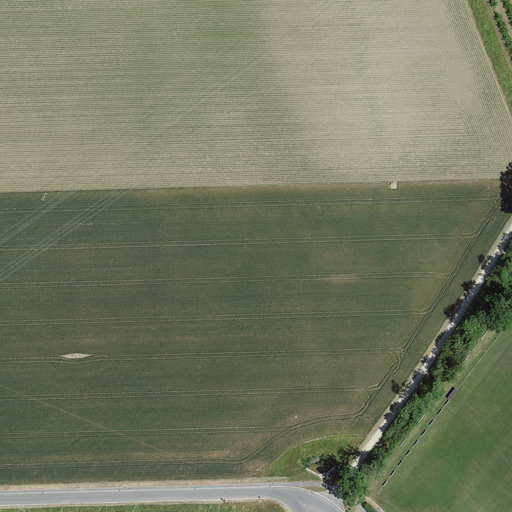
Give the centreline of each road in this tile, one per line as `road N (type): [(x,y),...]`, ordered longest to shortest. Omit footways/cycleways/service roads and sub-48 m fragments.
road 1 (track): [(355,511),(329,491),(0,501)]
road 2 (track): [(511,237),(424,372),(331,492)]
